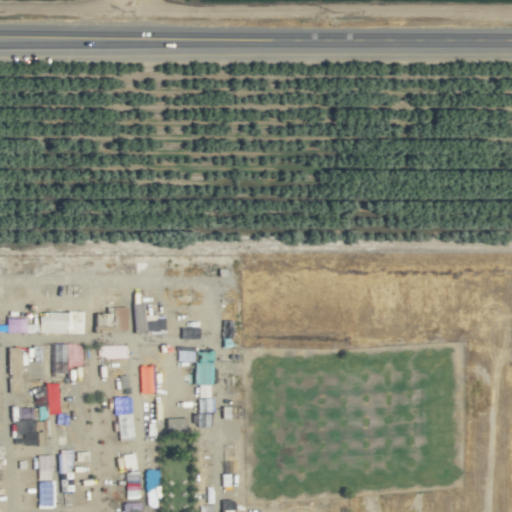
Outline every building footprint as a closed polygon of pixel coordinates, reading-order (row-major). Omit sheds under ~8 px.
[(130,304),(130,319),(132,319),(132,333),(151,332),(151,303),(130,304)] [(123,305),(109,306),(110,329),(124,329),(123,305)] [(83,311),(44,310),(44,315),(34,315),(34,320),(3,318),(3,330),(82,333),(83,311)] [(230,319),(219,319),(219,337),(230,337),(230,319)] [(48,343),(48,384),(47,388),(48,388),(48,404),(39,401),(39,408),(34,409),(34,420),(28,420),(28,429),(41,429),(45,416),(45,410),(61,414),(62,414),(61,384),(65,382),(65,369),(66,366),(83,366),(83,345),(77,343),(48,343)] [(117,354),(116,344),(98,345),(98,355),(117,354)] [(39,349),(17,350),(17,346),(6,347),(7,363),(12,362),(13,380),(7,380),(8,393),(19,392),(18,363),(25,363),(26,380),(40,379),(39,349)] [(191,383),(209,383),(209,350),(192,350),(191,383)] [(152,392),(151,366),(137,367),(138,392),(152,392)] [(220,439),(238,439),(237,418),(219,419),(220,439)] [(211,454),(211,430),(198,430),(199,455),(211,454)] [(143,470),(145,482),(157,481),(155,469),(143,470)]
